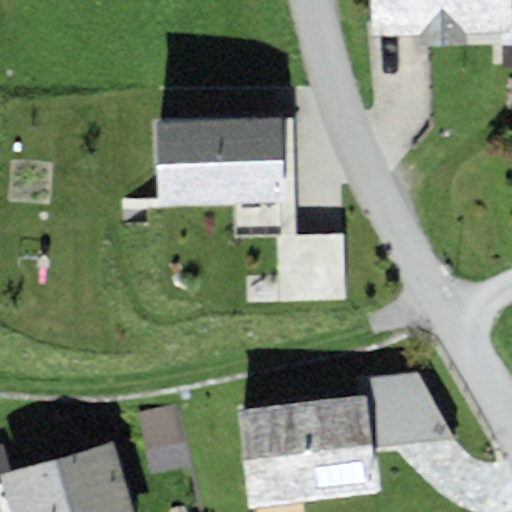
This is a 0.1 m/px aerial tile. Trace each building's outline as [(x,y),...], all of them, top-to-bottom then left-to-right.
[(511,0),(371,0),(373,36),(417,35),(418,47),(511,43),(511,0)] [(281,116),(156,118),(157,202),(283,200),(281,116)] [(344,233),(277,236),(280,300),(347,297),(344,233)] [(368,395),(375,450),(453,440),(418,372),(359,378),(360,396),(368,395)] [(360,396),(238,411),(250,509),(380,493),(375,450),(368,395),(360,396)] [(188,464),(174,406),(139,414),(153,472),(188,464)] [(133,511),(113,441),(10,470),(0,473),(0,481),(0,483),(8,511),(133,511)] [(2,443),(0,443),(0,482),(0,483),(0,481),(0,473),(10,470),(2,443)]
